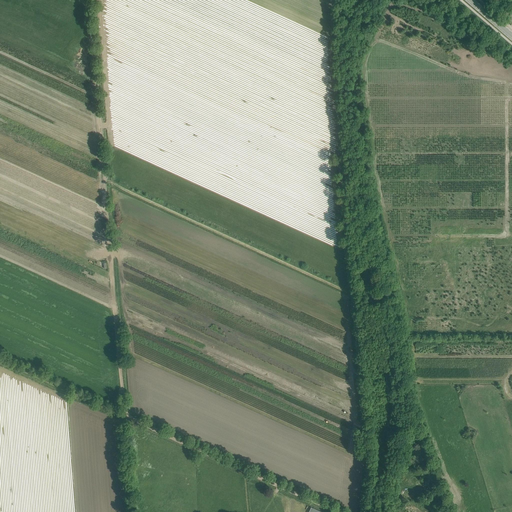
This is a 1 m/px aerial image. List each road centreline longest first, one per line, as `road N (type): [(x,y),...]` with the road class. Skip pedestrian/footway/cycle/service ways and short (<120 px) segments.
road 1 (track): [(338,511),(0,360)]
road 2 (track): [(332,0),(352,295)]
road 3 (track): [(107,184),(352,295)]
road 4 (track): [(107,184),(125,417)]
road 5 (track): [(352,295),(368,474),(361,511)]
road 6 (track): [(92,0),(107,184)]
